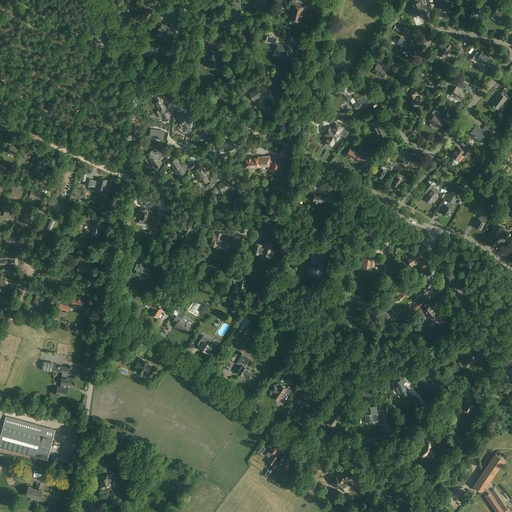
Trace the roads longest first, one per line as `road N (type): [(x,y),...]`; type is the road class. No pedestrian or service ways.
road 1 (track): [(511,376),(473,379),(436,411),(379,439),(316,449),(160,344),(101,324)]
road 2 (residential): [(507,42),(441,30),(389,109),(403,137),(433,154),(511,59)]
road 3 (unclassified): [(69,511),(123,172)]
road 4 (track): [(430,243),(210,204),(123,172)]
road 5 (track): [(17,283),(67,150),(0,123)]
road 6 (residential): [(511,374),(430,248),(435,230)]
road 7 (track): [(179,86),(170,139),(213,167),(236,163),(256,129)]
road 8 (unclassified): [(435,230),(293,149)]
road 9 (residential): [(421,511),(511,378)]
road 10 (residential): [(293,149),(330,0)]
road 11 (unclassified): [(293,149),(179,86)]
